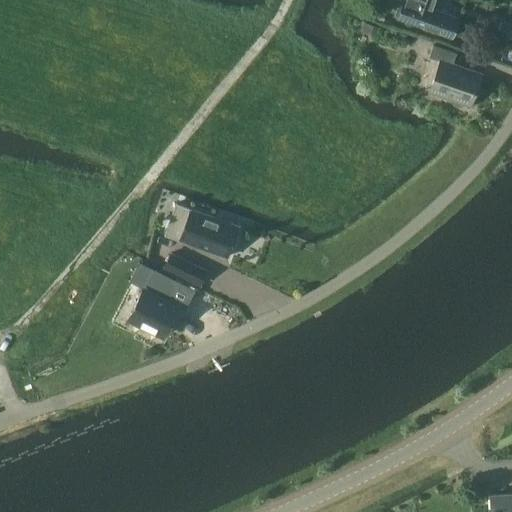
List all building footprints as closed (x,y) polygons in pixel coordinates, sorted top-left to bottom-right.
[(459,18),(433,9),(436,0),(404,0),(404,2),(401,1),(396,14),(399,15),(398,18),(452,37),(459,18)] [(362,21),(359,30),(372,35),(376,26),(362,21)] [(511,26),(501,22),(496,34),(510,40),(511,35),(511,26)] [(451,99),(453,102),(457,104),(462,105),(466,104),(470,105),(481,74),(453,64),(457,53),(434,45),(429,57),(441,61),(430,91),(451,99)] [(238,225),(176,203),(164,235),(226,257),(238,225)] [(207,270),(171,253),(163,269),(199,286),(207,270)] [(144,287),(128,317),(164,336),(179,305),(165,298),(175,279),(154,268),(144,287)] [(511,511),(511,494),(489,496),(490,511),(511,511)]
